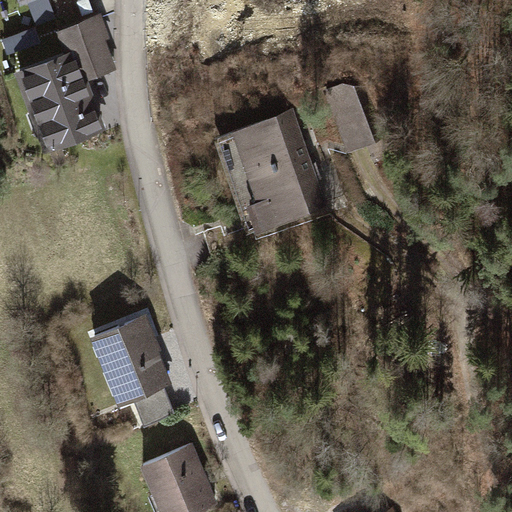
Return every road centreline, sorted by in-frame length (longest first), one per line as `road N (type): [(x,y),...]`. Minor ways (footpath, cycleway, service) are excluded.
road 1 (residential): [(132,0),(141,105),(173,243),(262,511)]
road 2 (track): [(469,274),(420,115),(437,0)]
road 3 (track): [(510,511),(474,323),(494,311),(511,319)]
road 4 (track): [(474,323),(469,274),(374,188),(366,166)]
road 5 (track): [(474,323),(332,194)]
